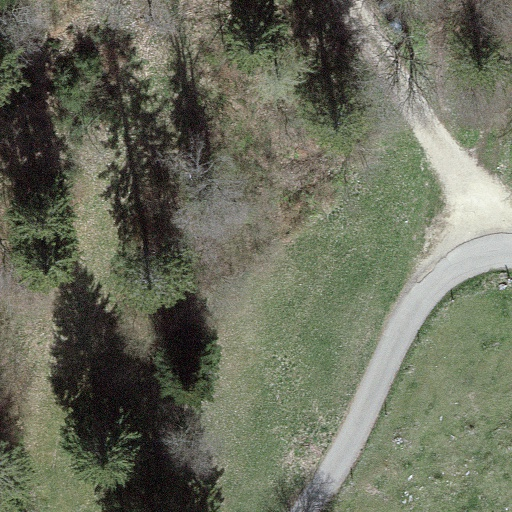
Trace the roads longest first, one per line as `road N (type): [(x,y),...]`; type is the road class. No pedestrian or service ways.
road 1 (unclassified): [(314,511),(435,292),(468,271),(511,261)]
road 2 (track): [(440,146),(349,0)]
road 3 (track): [(502,262),(440,146)]
